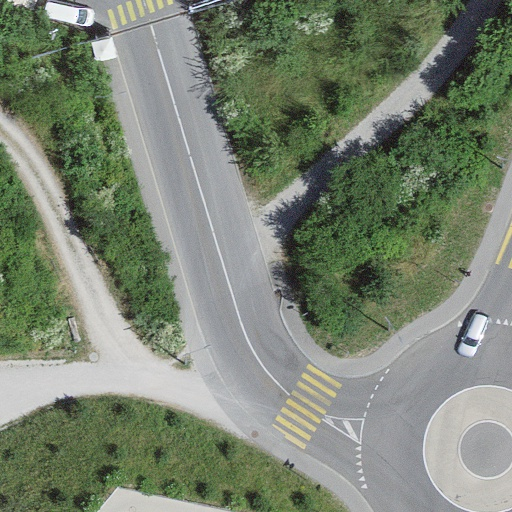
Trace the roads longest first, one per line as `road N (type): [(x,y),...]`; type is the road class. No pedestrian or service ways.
road 1 (track): [(224,267),(434,78),(491,0)]
road 2 (track): [(0,117),(27,137),(53,180),(125,371)]
road 3 (primary): [(485,511),(489,449),(511,372)]
